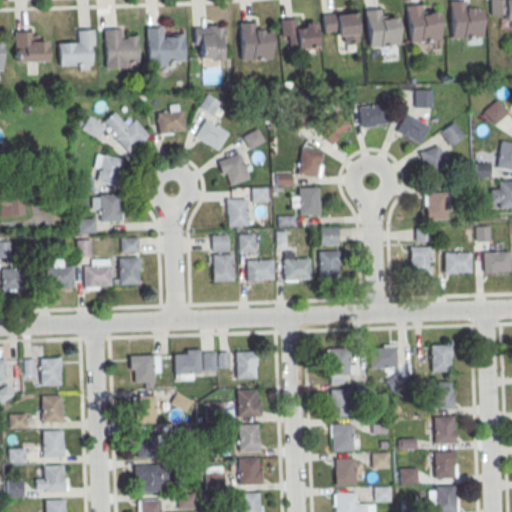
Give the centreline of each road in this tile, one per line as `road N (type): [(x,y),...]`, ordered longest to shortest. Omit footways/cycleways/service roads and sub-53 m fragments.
road 1 (residential): [(511,308),(0,325)]
road 2 (residential): [(483,310),(490,511)]
road 3 (residential): [(296,511),(289,316)]
road 4 (residential): [(93,322),(99,511)]
road 5 (residential): [(177,320),(172,185)]
road 6 (residential): [(375,313),(370,178)]
